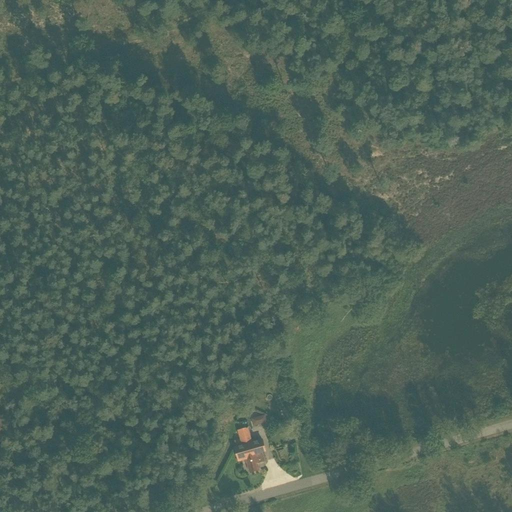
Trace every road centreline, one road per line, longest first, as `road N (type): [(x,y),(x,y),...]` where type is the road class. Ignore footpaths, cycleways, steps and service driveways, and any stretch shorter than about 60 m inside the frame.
road 1 (tertiary): [(199,511),(511,422)]
road 2 (track): [(238,0),(140,42),(0,85)]
